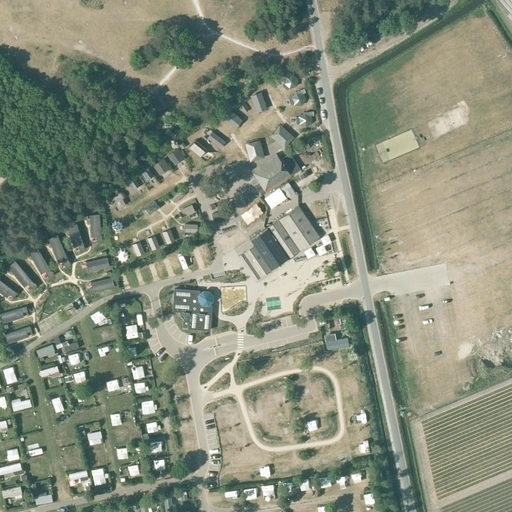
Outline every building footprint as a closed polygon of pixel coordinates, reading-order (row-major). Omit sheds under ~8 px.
[(250,204),(291,177),(292,178),(310,166),(298,147),(280,160),(276,154),(251,171),(255,177),(239,188),(250,204)] [(185,158),(178,148),(168,155),(175,165),(185,158)] [(159,175),(170,168),(163,158),(153,165),(159,175)] [(146,181),(153,176),(148,169),(141,173),(146,181)] [(133,190),(140,186),(135,178),(128,183),(133,190)] [(253,245),(243,252),(260,277),(271,269),(267,263),(295,244),(299,250),(319,237),(298,205),(249,239),(253,245)] [(199,291),(174,289),(172,310),(180,311),(180,314),(185,320),(188,320),(187,328),(209,330),(211,305),(207,305),(207,302),(205,298),(201,295),(198,295),(199,291)]
